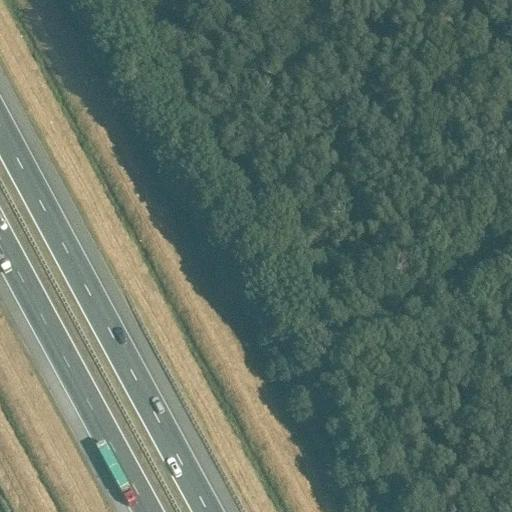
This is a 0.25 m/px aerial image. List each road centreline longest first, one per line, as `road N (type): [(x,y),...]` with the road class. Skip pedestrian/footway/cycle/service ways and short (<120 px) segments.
road 1 (motorway): [(220,511),(0,102)]
road 2 (track): [(511,246),(353,348),(321,411),(336,449),(380,511)]
road 3 (motorway): [(0,216),(158,511)]
